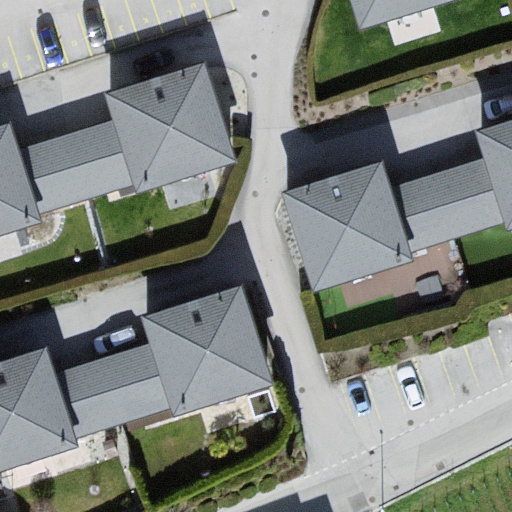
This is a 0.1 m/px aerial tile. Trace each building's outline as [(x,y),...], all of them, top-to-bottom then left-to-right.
[(340,0),(350,31),(438,0),(340,0)] [(197,68),(94,98),(103,127),(124,190),(127,197),(225,166),(197,68)] [(511,123),(469,137),(476,165),(492,227),(494,235),(511,228),(511,123)] [(103,127),(9,153),(28,218),(124,190),(103,127)] [(2,130),(0,130),(0,233),(30,224),(28,218),(9,153),(2,130)] [(476,165),(381,193),(398,253),(492,227),(476,165)] [(374,171),(274,195),(304,292),(400,261),(398,253),(381,193),(374,171)] [(227,292),(129,317),(138,348),(157,409),(159,418),(255,388),(227,292)] [(138,348),(42,378),(61,440),(157,409),(138,348)] [(35,354),(0,364),(0,467),(63,449),(61,440),(42,378),(35,354)]
